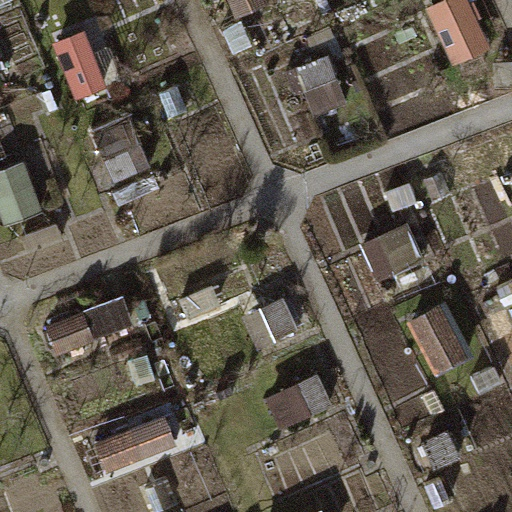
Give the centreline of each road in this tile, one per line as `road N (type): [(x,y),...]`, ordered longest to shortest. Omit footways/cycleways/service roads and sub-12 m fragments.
road 1 (track): [(190,0),(418,511)]
road 2 (track): [(0,307),(511,107)]
road 3 (track): [(0,287),(92,511)]
